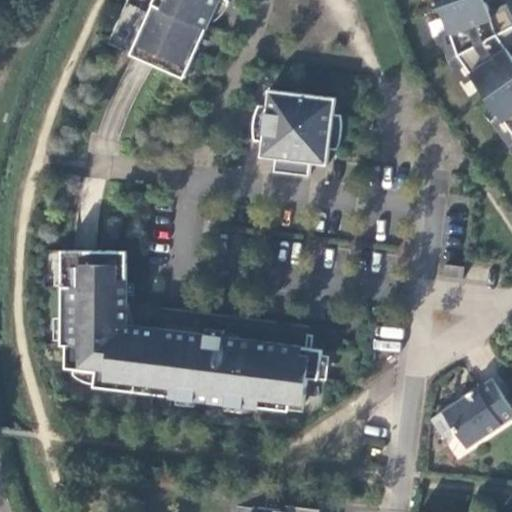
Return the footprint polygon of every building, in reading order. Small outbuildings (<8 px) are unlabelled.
[(154,0),(131,51),(154,62),(164,66),(166,62),(186,71),(218,0),(154,0)] [(439,0),(454,42),(447,45),(451,59),(459,56),(511,129),(511,52),(510,49),(511,47),(511,17),(507,9),(492,14),(486,0),(439,0)] [(336,96),(269,87),(261,154),(277,156),(275,168),(309,173),(311,161),(328,162),(329,146),(337,147),(339,141),(342,133),(342,129),(342,125),(342,120),(342,119),(342,117),(341,114),(341,113),(334,112),(336,96)] [(123,256),(59,255),(58,282),(63,282),(63,290),(58,291),(57,350),(62,350),(62,372),(92,376),(90,391),(132,396),(133,386),(166,390),(166,400),(284,415),(285,406),(300,408),(304,382),(315,384),(319,355),(122,330),(123,256)] [(466,267),(448,264),(447,275),(465,278),(466,267)] [(511,403),(496,378),(434,417),(447,436),(458,429),(469,446),(511,418),(511,403)]
